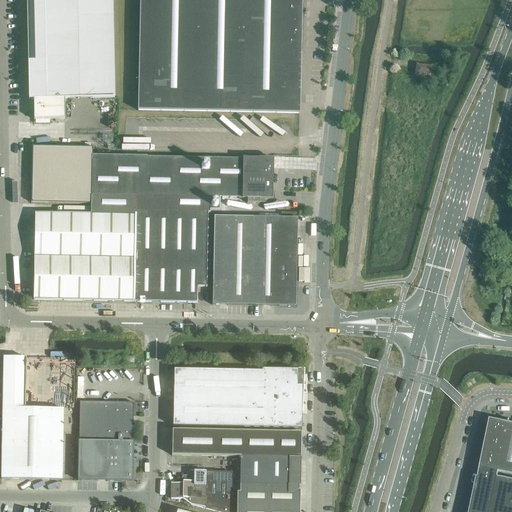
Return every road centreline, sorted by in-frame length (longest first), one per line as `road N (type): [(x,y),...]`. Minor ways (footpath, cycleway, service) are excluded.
road 1 (unclassified): [(322,285),(353,286),(390,0)]
road 2 (primary): [(511,30),(419,323)]
road 3 (unclassified): [(322,285),(349,0)]
road 4 (unclassified): [(9,318),(0,45)]
road 5 (primary): [(445,328),(511,87)]
road 6 (primary): [(419,323),(370,511)]
road 7 (primary): [(394,511),(445,328)]
road 8 (unclassified): [(315,511),(320,326)]
road 9 (unclassified): [(152,497),(158,323)]
road 10 (unclassified): [(158,323),(320,326)]
road 11 (unclassified): [(435,511),(465,410),(484,393),(511,393)]
road 12 (unclassified): [(152,497),(0,494)]
road 13 (unclassified): [(9,318),(158,323)]
